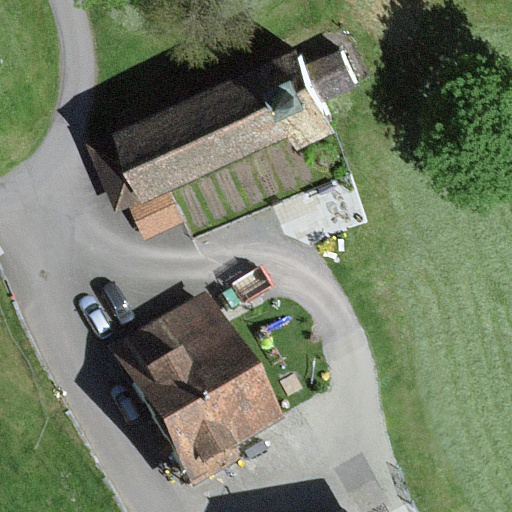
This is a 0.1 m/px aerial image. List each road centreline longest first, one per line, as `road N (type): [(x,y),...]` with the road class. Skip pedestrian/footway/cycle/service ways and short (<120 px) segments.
road 1 (track): [(36,177),(92,384),(161,511)]
road 2 (unclassified): [(58,0),(70,96),(36,177),(0,192)]
